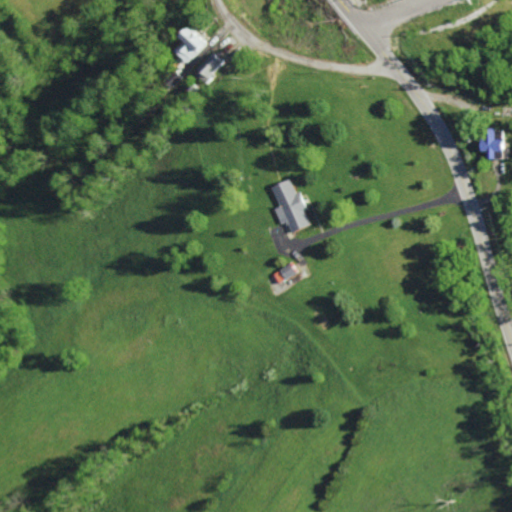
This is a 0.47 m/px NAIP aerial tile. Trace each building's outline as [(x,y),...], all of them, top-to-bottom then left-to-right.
[(190,64),(210,42),(208,41),(211,38),(199,26),(196,29),(194,27),(185,37),(190,41),(178,53),(190,64)] [(200,73),(210,83),(230,63),(221,54),(200,73)] [(187,79),(180,72),(169,82),(175,89),(187,79)] [(492,152),(499,152),(498,158),(507,158),(508,151),(511,151),(511,132),(493,132),(492,152)] [(276,189),(285,206),(278,210),(284,222),(292,219),(298,231),(315,223),(309,212),(315,209),(306,192),(301,195),(294,180),(276,189)] [(285,284),(304,273),(297,263),(279,275),(285,284)]
